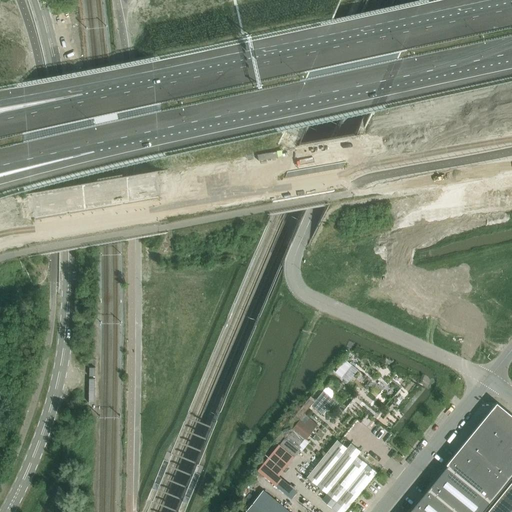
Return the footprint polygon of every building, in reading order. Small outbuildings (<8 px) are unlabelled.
[(150,511),(153,506),(161,487),(168,470),(174,454),(181,437),(188,421),(195,404),(205,380),(216,353),(228,325),(239,298),(251,271),(262,244),(273,218),(309,137),(320,110),(326,97),(338,68),(346,52),(353,34),(361,17),(368,0),(366,0),(359,16),(351,33),(344,51),(336,68),(324,96),(318,109),(307,136),(273,214),(271,218),(260,243),(249,270),(238,297),(226,324),(214,352),(203,380),(193,403),(186,420),(181,433),(180,436),(173,453),(166,469),(159,486),(152,505),(148,511),(177,511),(206,442),(216,420),(240,361),(274,279),(282,261),(334,142),(361,77),(368,62),(395,0),(393,0),(360,77),(332,141),(273,279),(238,360),(214,419),(175,511),(150,511)] [(324,392),(311,406),(320,414),(333,399),(332,398),(324,392)] [(483,511),(511,477),(511,433),(489,415),(456,455),(448,466),(448,465),(442,473),(435,481),(423,496),(416,504),(409,511),(483,511)] [(307,439),(319,425),(311,418),(306,423),(301,419),(293,428),(305,438),(307,439)] [(293,428),(286,437),(299,447),(305,438),(293,428)] [(302,449),(286,437),(281,444),(296,456),(302,449)] [(306,477),(346,510),(377,473),(357,456),(361,452),(350,443),(347,448),(337,440),(306,477)] [(240,503),(255,484),(252,481),(236,500),(240,503)] [(511,511),(511,482),(487,511),(511,511)] [(289,511),(263,491),(246,511),(289,511)]
